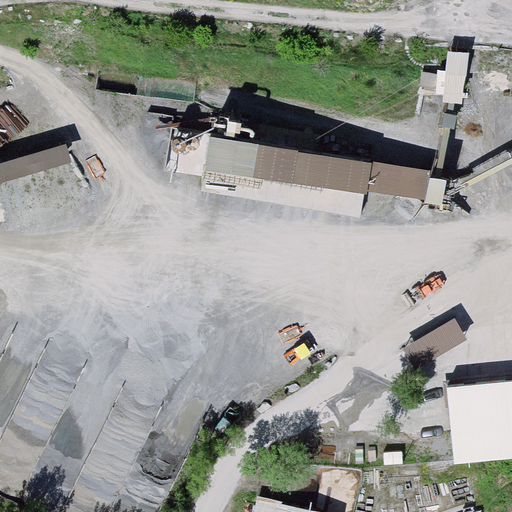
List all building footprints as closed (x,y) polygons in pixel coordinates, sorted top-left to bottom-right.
[(445,99),(460,101),(464,69),(449,67),(445,99)] [(433,174),(215,138),(207,186),(359,211),(362,188),(429,199),(433,174)] [(66,140),(0,161),(0,182),(72,159),(66,140)] [(511,384),(441,392),(448,458),(511,451),(511,384)] [(338,511),(340,507),(262,491),(257,511),(338,511)]
